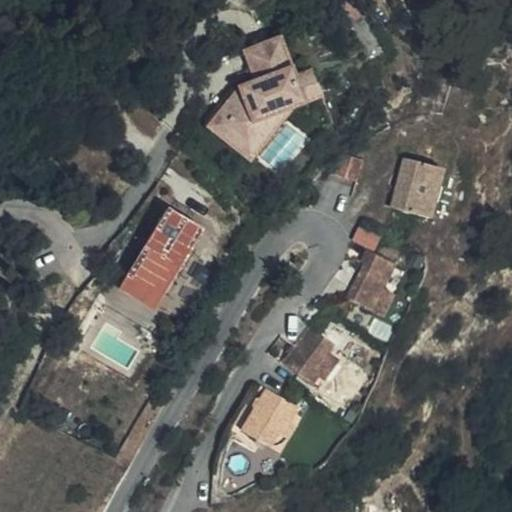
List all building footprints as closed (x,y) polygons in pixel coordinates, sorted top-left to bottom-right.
[(277,135),(292,118),(305,115),(336,105),(328,81),(309,87),(296,47),(262,58),(272,89),(274,95),(260,99),(255,95),(223,130),(233,139),(242,130),(259,146),(273,131),(277,135)] [(272,89),(255,95),(260,99),(274,95),(272,89)] [(305,115),(292,118),(277,135),(273,131),(259,146),(242,130),(233,139),(261,164),(305,115)] [(358,165),(338,158),(330,177),(352,184),(358,165)] [(405,162),(400,161),(387,210),(393,212),(405,162)] [(437,170),(405,162),(393,212),(424,219),(437,170)] [(132,275),(167,298),(209,234),(174,211),(132,275)] [(360,226),(355,243),(378,249),(383,233),(360,226)] [(394,268),(367,254),(343,301),(370,314),(381,294),(394,268)] [(157,312),(167,298),(132,275),(123,289),(157,312)] [(394,301),(381,294),(370,314),(384,321),(394,301)] [(319,401),(327,392),(329,389),(328,377),(337,364),(340,356),(313,341),(287,382),(319,401)] [(329,389),(327,392),(336,397),(349,372),(337,364),(328,377),(329,389)] [(243,452),(256,460),(263,446),(279,454),(289,437),(296,424),(269,409),(243,452)] [(263,446),(256,460),(267,467),(270,467),(273,467),(276,466),(278,467),(281,465),(283,465),(296,442),(289,437),(279,454),(263,446)]
